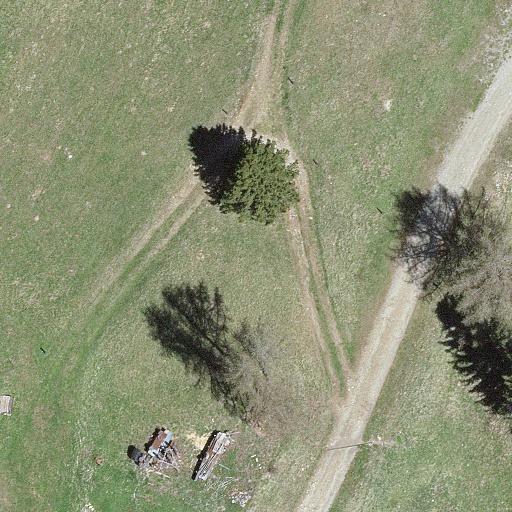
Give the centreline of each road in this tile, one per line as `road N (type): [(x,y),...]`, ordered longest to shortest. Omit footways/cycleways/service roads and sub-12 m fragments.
road 1 (track): [(321,511),(449,192),(511,88)]
road 2 (track): [(365,411),(348,394),(333,351),(295,187),(265,112),(288,0)]
road 3 (track): [(267,120),(248,128),(104,303),(32,424)]
